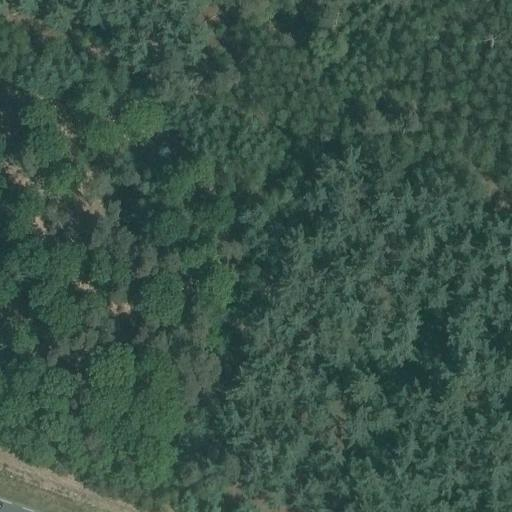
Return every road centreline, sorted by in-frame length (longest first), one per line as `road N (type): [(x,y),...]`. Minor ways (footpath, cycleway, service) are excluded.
road 1 (track): [(317,159),(203,420)]
road 2 (track): [(317,159),(511,235)]
road 3 (track): [(387,0),(317,159)]
